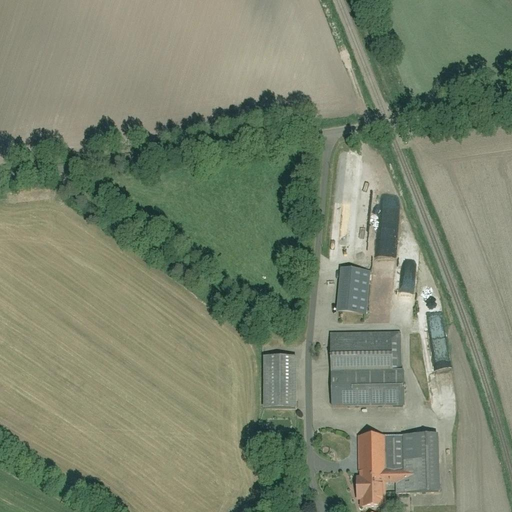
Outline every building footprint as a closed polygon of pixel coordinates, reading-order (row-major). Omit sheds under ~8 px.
[(369,317),(372,273),(342,271),(338,315),(369,317)] [(395,271),(395,293),(415,293),(416,271),(395,271)] [(395,333),(331,335),(333,410),(407,408),(406,371),(395,372),(395,333)] [(297,411),(297,359),(263,359),(263,411),(297,411)] [(440,435),(357,437),(359,511),(388,511),(388,496),(441,495),(440,435)]
